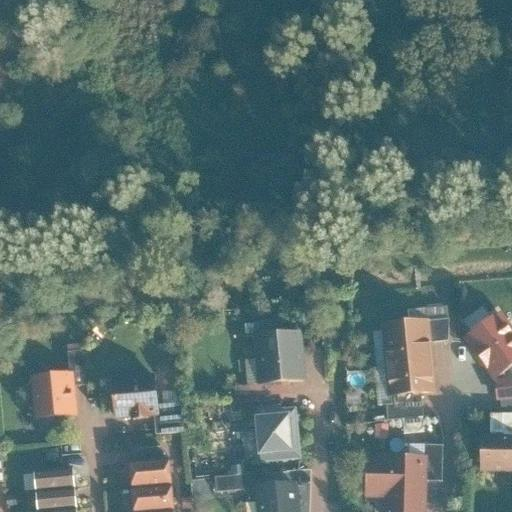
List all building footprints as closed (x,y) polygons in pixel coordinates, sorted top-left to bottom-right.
[(496,379),(497,378),(511,366),(511,323),(502,309),(464,337),(494,380),(496,379)] [(246,335),(253,335),(255,357),(245,358),(247,384),(249,384),(250,395),(253,395),(290,392),(289,381),(307,379),(307,378),(303,329),(274,331),(273,319),(253,321),(253,322),(245,323),(246,335)] [(429,322),(431,340),(448,339),(450,320),(429,322)] [(431,340),(429,322),(381,326),(384,360),(432,356),(431,340)] [(86,339),(95,343),(102,331),(93,326),(86,339)] [(177,337),(178,344),(187,343),(186,336),(177,337)] [(68,343),(68,354),(82,353),(81,342),(68,343)] [(435,391),(432,356),(384,360),(387,395),(392,394),(421,392),(435,391)] [(77,413),(73,370),(30,375),(34,418),(77,413)] [(150,414),(154,414),(159,414),(158,402),(155,371),(111,376),(115,418),(130,416),(130,418),(150,416),(150,414)] [(511,376),(497,378),(496,379),(497,399),(511,397),(511,376)] [(423,415),(421,392),(392,394),(393,403),(387,403),(388,418),(423,415)] [(237,411),(254,409),(253,395),(250,395),(235,397),(237,411)] [(159,414),(154,414),(156,433),(184,430),(181,400),(158,402),(159,414)] [(255,412),(258,452),(260,452),(261,460),(301,457),(296,405),(281,407),(281,403),(255,405),(256,412),(255,412)] [(491,433),(511,433),(511,412),(491,412),(491,433)] [(375,436),(389,436),(389,423),(375,423),(375,436)] [(511,433),(491,433),(482,433),(481,470),(511,470),(511,433)] [(48,446),(50,457),(59,456),(58,445),(48,446)] [(134,448),(135,461),(164,459),(162,445),(134,448)] [(383,511),(427,511),(428,480),(428,461),(429,454),(367,453),(366,496),(384,497),(383,511)] [(172,483),(170,458),(164,459),(135,461),(129,462),(131,486),(172,483)] [(443,461),(428,461),(428,480),(443,480),(443,461)] [(76,491),(74,471),(33,475),(35,496),(76,491)] [(217,491),(252,487),(250,472),(215,475),(217,491)] [(256,511),(300,511),(298,480),(254,485),(256,511)] [(135,511),(174,509),(172,483),(131,486),(133,511),(135,511)] [(78,511),(76,491),(35,496),(37,511),(78,511)] [(6,505),(17,504),(16,494),(5,495),(6,505)] [(182,497),(183,508),(192,507),(191,496),(182,497)]
